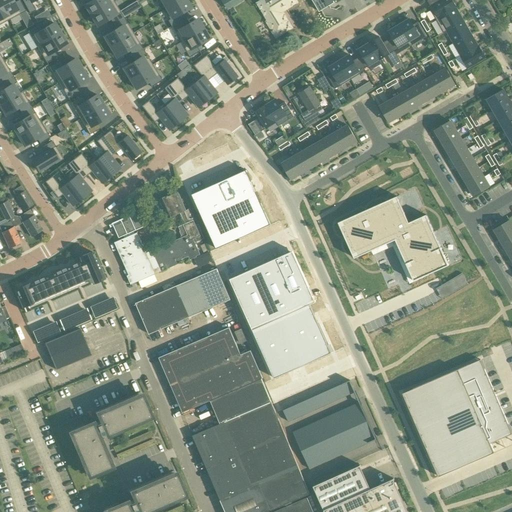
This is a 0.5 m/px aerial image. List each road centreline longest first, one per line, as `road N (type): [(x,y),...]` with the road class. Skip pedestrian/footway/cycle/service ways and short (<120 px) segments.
road 1 (residential): [(427,511),(288,201)]
road 2 (residential): [(206,511),(144,369),(92,217)]
road 3 (residential): [(65,0),(167,156)]
road 4 (residential): [(266,79),(399,0)]
road 5 (residential): [(413,130),(288,201)]
